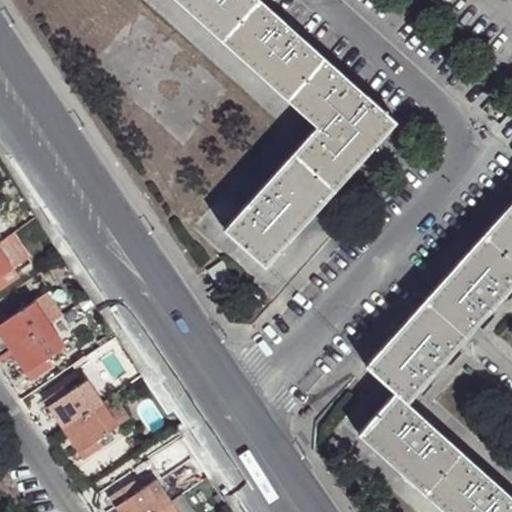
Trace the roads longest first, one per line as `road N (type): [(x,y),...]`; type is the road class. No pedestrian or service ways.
road 1 (secondary): [(248,412),(0,33)]
road 2 (secondary): [(0,103),(218,433)]
road 3 (residential): [(318,0),(455,127),(463,146),(460,172),(387,254)]
road 4 (residential): [(387,254),(248,412)]
road 5 (residential): [(511,368),(387,254)]
road 6 (residential): [(0,404),(67,511)]
road 7 (secondary): [(317,511),(248,412)]
